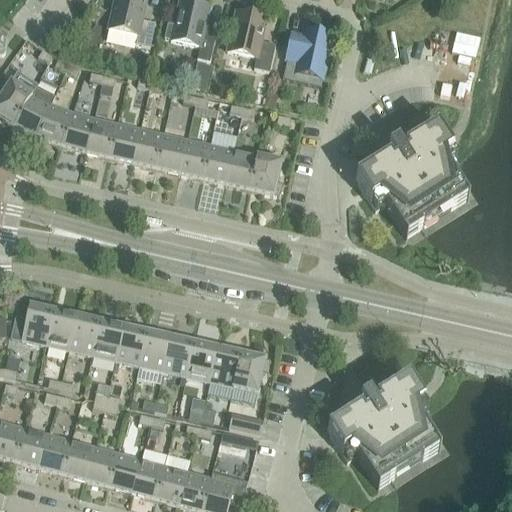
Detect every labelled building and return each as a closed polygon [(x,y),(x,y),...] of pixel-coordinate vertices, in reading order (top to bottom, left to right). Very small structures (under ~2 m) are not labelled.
[(115,0),(108,32),(107,41),(135,47),(150,51),(155,26),(142,23),(147,1),(141,0),(115,0)] [(209,9),(197,6),(172,1),(180,3),(170,44),(200,50),(197,62),(210,65),(217,31),(216,31),(214,41),(203,39),(209,9)] [(266,22),(236,15),(227,55),(256,61),(254,72),(269,75),(275,48),(261,45),(266,22)] [(286,63),(287,63),(283,82),(293,84),(297,77),(322,83),(332,40),(304,33),(303,39),(292,37),(286,63)] [(53,60),(42,53),(38,61),(48,68),(53,60)] [(65,76),(69,68),(58,63),(54,71),(65,76)] [(140,64),(130,67),(134,79),(144,76),(140,64)] [(69,68),(65,76),(77,81),(81,73),(69,68)] [(101,88),(103,79),(91,76),(89,85),(101,88)] [(103,79),(101,88),(113,91),(115,82),(103,79)] [(149,93),(151,84),(139,81),(137,90),(149,93)] [(149,93),(162,96),(164,87),(151,84),(149,93)] [(0,120),(13,129),(31,98),(11,85),(0,101),(0,120)] [(36,89),(31,98),(13,129),(36,141),(51,108),(55,99),(36,89)] [(196,100),(184,97),(182,106),(194,109),(196,100)] [(270,97),(267,108),(276,110),(278,99),(270,97)] [(194,109),(207,112),(208,103),(196,100),(194,109)] [(60,150),(71,117),(51,108),(36,141),(60,150)] [(241,120),(243,111),(231,108),(229,117),(241,120)] [(243,111),(241,120),(253,122),(255,114),(243,111)] [(71,117),(60,150),(85,157),(93,122),(71,117)] [(278,119),(276,128),(289,131),(291,122),(278,119)] [(109,162),(116,128),(93,122),(85,157),(109,162)] [(116,128),(109,162),(132,168),(140,133),(116,128)] [(388,162),(355,183),(357,187),(361,193),(365,200),(369,206),(375,215),(385,209),(406,242),(407,242),(406,241),(420,232),(436,222),(467,203),(467,204),(468,203),(447,169),(442,162),(447,159),(452,156),(452,155),(448,150),(444,142),(437,132),(411,148),(404,153),(407,158),(404,160),(397,149),(388,155),(395,166),(392,168),(388,162)] [(140,133),(132,168),(155,173),(163,138),(140,133)] [(163,138),(155,173),(179,178),(187,144),(163,138)] [(187,144),(179,178),(202,184),(210,149),(187,144)] [(234,154),(210,149),(202,184),(226,189),(234,154)] [(257,160),(234,154),(226,189),(249,194),(257,160)] [(281,165),(257,160),(249,194),(273,200),(273,199),(278,201),(284,187),(276,185),(281,165)] [(45,349),(53,314),(29,309),(26,324),(21,344),(45,349)] [(53,314),(45,349),(69,354),(77,320),(53,314)] [(77,320),(69,354),(92,360),(100,325),(77,320)] [(16,321),(11,341),(21,344),(26,324),(16,321)] [(100,325),(92,360),(116,365),(124,330),(100,325)] [(124,330),(116,365),(139,370),(147,335),(124,330)] [(147,335),(139,370),(163,376),(170,341),(147,335)] [(170,341),(163,376),(186,381),(194,346),(170,341)] [(186,381),(209,386),(217,351),(194,346),(186,381)] [(241,357),(217,351),(209,386),(233,391),(241,357)] [(265,362),(241,357),(233,391),(257,397),(262,376),(269,378),(270,364),(265,363),(265,362)] [(17,375),(4,372),(3,381),(15,383),(17,375)] [(59,393),(61,385),(49,382),(47,391),(59,393)] [(360,413),(326,434),(329,438),(341,457),(343,461),(347,466),(351,463),(356,460),(378,493),(379,493),(378,492),(391,484),(408,473),(438,454),(439,455),(440,454),(419,420),(418,420),(414,413),(420,409),(424,407),(423,406),(409,382),(382,399),(375,404),(378,409),(376,411),(369,400),(359,406),(366,417),(363,418),(360,413)] [(61,385),(59,393),(72,396),(74,387),(61,385)] [(5,387),(3,396),(16,399),(18,390),(5,387)] [(56,408),(58,399),(46,396),(44,405),(56,408)] [(94,405),(106,407),(108,399),(96,396),(94,405)] [(58,399),(56,408),(68,411),(70,402),(58,399)] [(108,399),(106,407),(118,410),(120,402),(108,399)] [(154,415),(156,406),(144,403),(142,412),(154,415)] [(104,416),(106,407),(94,405),(92,413),(104,416)] [(156,406),(154,415),(166,418),(168,409),(156,406)] [(118,410),(106,407),(104,416),(117,419),(118,410)] [(200,425),(213,428),(216,415),(204,412),(203,417),(200,425)] [(200,425),(203,417),(190,414),(188,423),(200,425)] [(151,429),(153,421),(140,418),(138,427),(151,429)] [(232,418),(229,432),(260,439),(263,425),(232,418)] [(153,421),(151,429),(163,432),(165,424),(153,421)] [(0,463),(15,467),(24,433),(1,427),(0,428),(0,463)] [(197,440),(199,431),(187,429),(185,437),(197,440)] [(199,431),(197,440),(210,443),(211,434),(199,431)] [(39,474),(48,439),(24,433),(15,467),(39,474)] [(222,436),(220,445),(232,448),(234,439),(222,436)] [(62,480),(71,445),(48,439),(39,474),(62,480)] [(245,451),(246,442),(234,439),(232,448),(245,451)] [(85,486),(94,451),(71,445),(62,480),(85,486)] [(108,492),(117,457),(94,451),(85,486),(108,492)] [(131,498),(140,464),(117,457),(108,492),(131,498)] [(155,504),(164,470),(140,464),(131,498),(155,504)] [(178,510),(187,476),(164,470),(155,504),(178,510)] [(184,511),(202,511),(210,482),(187,476),(178,510),(184,511)] [(210,482),(202,511),(227,511),(229,508),(241,511),(247,486),(234,482),(233,488),(210,482)]
